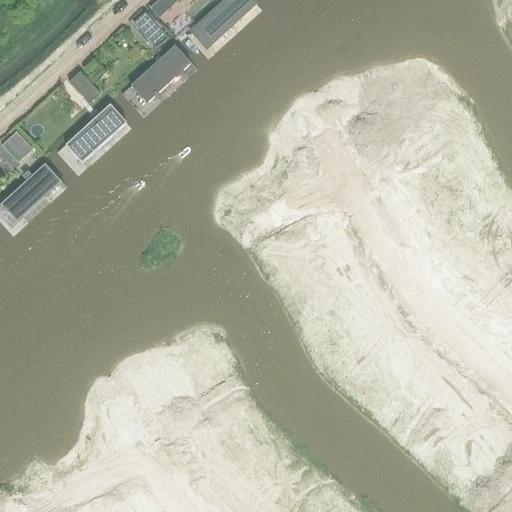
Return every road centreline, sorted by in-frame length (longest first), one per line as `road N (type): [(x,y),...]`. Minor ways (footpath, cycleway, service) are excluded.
road 1 (residential): [(511,390),(414,294),(328,137)]
road 2 (residential): [(145,0),(0,132)]
road 3 (residential): [(181,511),(117,400)]
